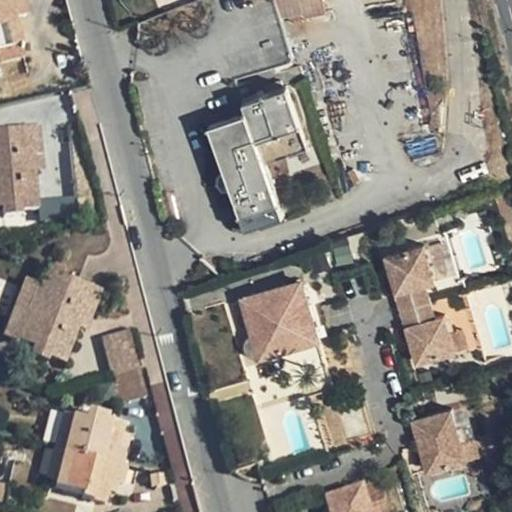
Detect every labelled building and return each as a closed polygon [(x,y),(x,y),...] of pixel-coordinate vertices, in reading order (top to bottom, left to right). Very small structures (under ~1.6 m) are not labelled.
[(0,0),(0,50),(18,46),(16,37),(12,21),(23,18),(19,0),(0,0)] [(312,0),(268,0),(276,24),(316,12),(312,0)] [(0,63),(20,58),(18,46),(0,50),(0,63)] [(248,114),(211,128),(247,227),(283,214),(266,165),(308,151),(287,89),(245,103),(248,114)] [(34,129),(0,133),(0,214),(0,218),(18,217),(17,213),(34,211),(30,173),(39,172),(34,129)] [(426,248),(388,259),(403,312),(432,304),(432,302),(424,305),(419,289),(427,287),(437,284),(426,248)] [(62,364),(76,329),(92,289),(60,277),(62,273),(42,265),(35,284),(13,341),(29,347),(26,357),(44,363),(46,358),(62,364)] [(0,338),(12,344),(13,341),(35,284),(21,279),(0,336),(0,338)] [(317,338),(301,283),(245,299),(256,336),(251,340),(249,344),(249,348),(251,352),(255,355),(265,355),(317,338)] [(424,305),(432,302),(427,287),(419,289),(424,305)] [(100,292),(92,289),(76,329),(85,332),(88,321),(100,292)] [(432,304),(403,312),(419,365),(458,354),(452,335),(447,318),(437,321),(429,323),(425,307),(433,305),(432,304)] [(433,305),(425,307),(429,323),(437,321),(433,305)] [(108,338),(116,360),(142,355),(136,330),(108,338)] [(464,331),(452,335),(458,354),(470,351),(464,331)] [(116,360),(119,377),(146,370),(142,355),(116,360)] [(78,425),(71,454),(127,467),(132,450),(122,449),(128,425),(114,421),(107,419),(108,413),(95,409),(92,419),(89,428),(78,425)] [(451,413),(435,418),(439,435),(456,430),(451,413)] [(80,416),(78,425),(89,428),(92,419),(80,416)] [(435,418),(412,424),(426,475),(465,464),(460,446),(456,430),(439,435),(435,418)] [(59,451),(71,454),(78,425),(68,422),(59,451)] [(473,443),(460,446),(465,464),(478,461),(473,443)] [(133,469),(127,467),(71,454),(61,487),(88,495),(86,499),(109,505),(111,495),(121,497),(124,485),(129,486),(133,469)] [(361,498),(324,507),(325,511),(382,511),(378,495),(361,499),(361,498)]
